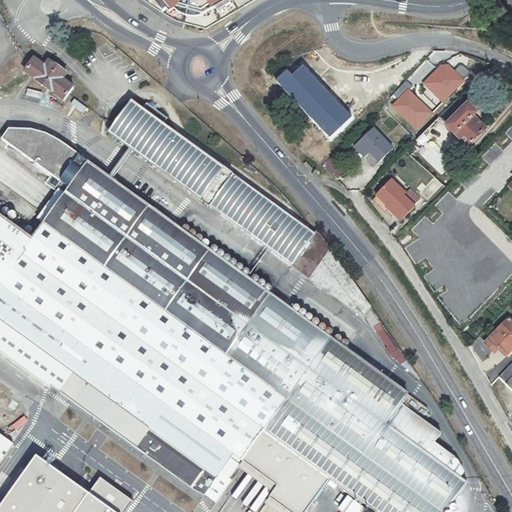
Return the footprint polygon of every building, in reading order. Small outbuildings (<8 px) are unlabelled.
[(142,0),(160,15),(204,27),(250,0),(142,0)] [(31,77),(69,104),(78,91),(70,85),(73,80),(52,64),(48,70),(40,63),(31,77)] [(460,63),(452,72),(463,81),(471,72),(460,63)] [(19,72),(0,86),(0,98),(0,99),(26,80),(19,72)] [(422,107),(407,92),(413,86),(406,79),(390,96),(411,118),(422,107)] [(24,98),(37,103),(41,93),(28,88),(24,98)] [(448,125),(468,104),(460,96),(439,117),(448,125)] [(468,104),(448,125),(469,146),(487,127),(475,115),(477,113),(468,104)] [(294,221),(283,213),(168,129),(172,123),(151,107),(146,114),(137,106),(115,137),(364,319),(366,316),(371,307),(322,237),(317,232),(314,236),(294,221)] [(381,110),(377,114),(383,119),(386,115),(381,110)] [(394,149),(374,129),(356,147),(365,157),(370,152),(381,162),(394,149)] [(62,195),(63,192),(67,187),(66,186),(85,159),(57,140),(21,132),(15,132),(7,142),(56,178),(50,186),(62,195)] [(409,149),(413,153),(418,148),(414,144),(409,149)] [(0,171),(9,159),(0,153),(0,171)] [(333,180),(344,172),(333,157),(323,164),(333,180)] [(92,167),(70,197),(49,226),(37,243),(28,236),(15,227),(4,219),(0,216),(0,352),(51,391),(53,389),(201,497),(202,495),(231,456),(241,463),(264,478),(257,490),(287,511),(289,511),(319,472),(330,480),(373,511),(445,511),(465,485),(445,470),(453,458),(434,443),(440,434),(422,420),(427,412),(92,167)] [(393,179),(379,192),(392,205),(389,207),(403,220),(417,206),(415,204),(405,193),(406,192),(393,179)] [(411,187),(406,192),(405,193),(415,204),(422,197),(411,187)] [(42,222),(49,226),(70,197),(63,192),(62,195),(42,222)] [(392,205),(379,192),(375,197),(388,209),(389,207),(392,205)] [(489,206),(495,211),(506,201),(500,195),(489,206)] [(283,213),(294,221),(298,216),(287,208),(283,213)] [(371,307),(366,316),(392,353),(391,355),(422,379),(414,368),(371,307)] [(511,334),(504,326),(501,329),(481,351),(490,359),(494,356),(501,363),(511,351),(511,334)] [(511,366),(503,377),(511,385),(511,366)] [(0,434),(0,463),(14,444),(0,434)] [(0,511),(125,511),(135,497),(103,476),(90,491),(37,456),(3,504),(0,502),(0,511)] [(229,480),(241,463),(231,456),(202,495),(214,504),(230,481),(229,480)] [(373,511),(330,480),(326,486),(361,511),(373,511)]
